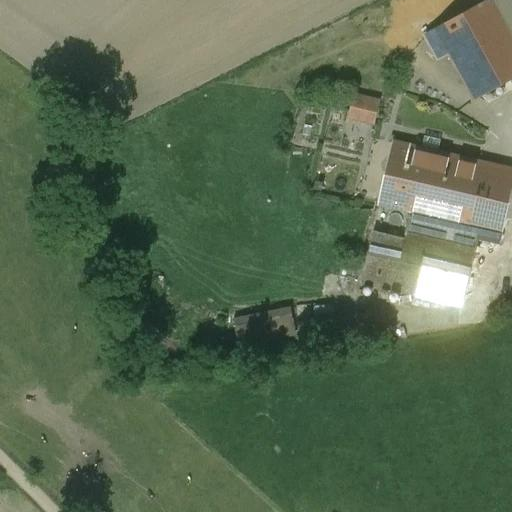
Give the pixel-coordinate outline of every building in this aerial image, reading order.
[(511,35),(492,0),(488,0),(436,31),(475,100),(511,79),(511,35)] [(511,0),(492,0),(511,35),(511,0)] [(378,102),(354,96),(351,111),(374,117),(378,102)] [(374,117),(351,111),(349,117),(373,122),(374,117)] [(511,189),(511,170),(395,143),(380,205),(411,212),(502,233),(511,189)] [(502,233),(411,212),(405,240),(373,233),(361,282),(462,306),(478,238),(499,243),(502,233)] [(290,308),(234,319),(239,345),(296,334),(290,308)]
